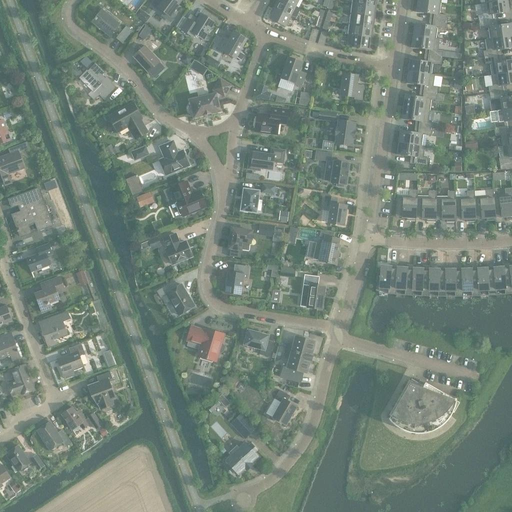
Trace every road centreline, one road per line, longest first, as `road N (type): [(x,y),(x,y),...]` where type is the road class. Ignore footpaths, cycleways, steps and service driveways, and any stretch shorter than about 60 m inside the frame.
road 1 (residential): [(339,330),(231,311),(208,293),(227,184)]
road 2 (residential): [(241,500),(282,470),(311,429),(337,338)]
road 3 (residential): [(0,215),(7,271),(56,400)]
road 4 (residential): [(195,133),(171,121),(117,60),(77,30),(69,16),(76,0)]
road 5 (residential): [(369,241),(393,66)]
road 6 (residential): [(337,338),(476,377)]
road 7 (residential): [(369,241),(511,242)]
road 8 (residential): [(393,66),(267,33)]
